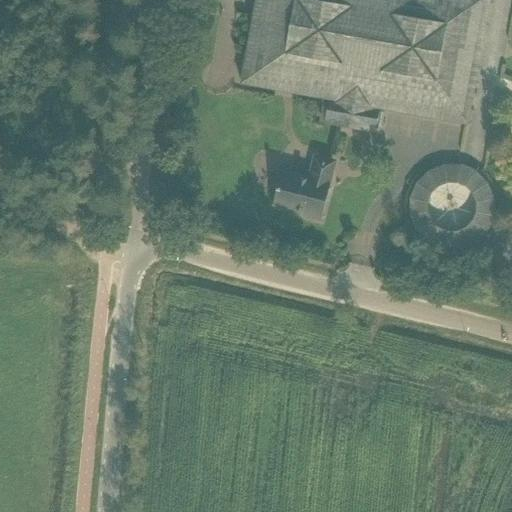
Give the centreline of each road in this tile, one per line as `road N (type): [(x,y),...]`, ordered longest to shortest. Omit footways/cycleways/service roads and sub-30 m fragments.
road 1 (unclassified): [(511,326),(133,249)]
road 2 (unclassified): [(107,511),(133,249)]
road 3 (unclassified): [(133,249),(160,0)]
